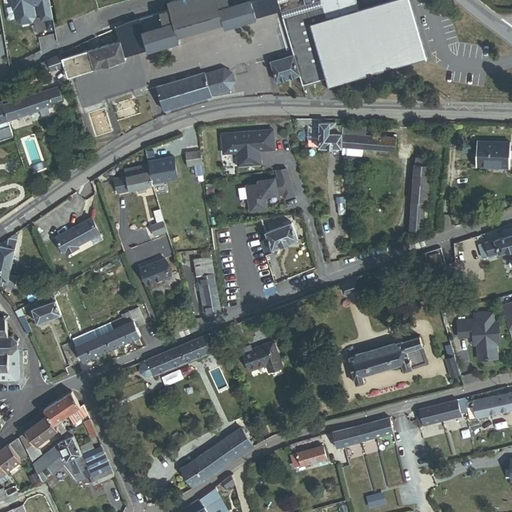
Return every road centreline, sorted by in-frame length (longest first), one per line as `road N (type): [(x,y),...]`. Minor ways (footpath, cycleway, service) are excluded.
road 1 (tertiary): [(0,232),(143,137),(202,115),(293,108),(511,115)]
road 2 (residential): [(511,217),(83,379)]
road 3 (residential): [(166,511),(275,442),(511,378)]
road 4 (residential): [(83,379),(141,511)]
road 5 (unknown): [(252,109),(262,66),(255,50),(189,47)]
